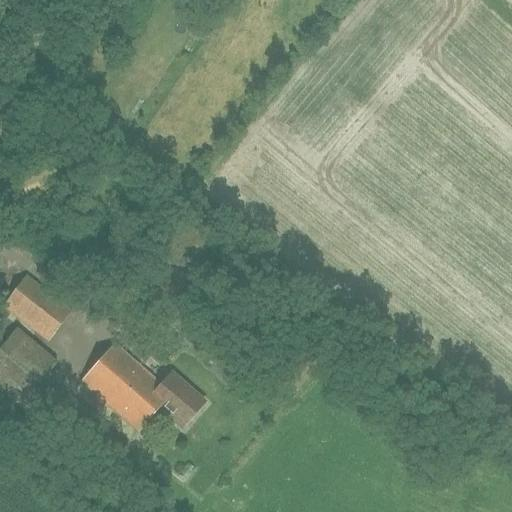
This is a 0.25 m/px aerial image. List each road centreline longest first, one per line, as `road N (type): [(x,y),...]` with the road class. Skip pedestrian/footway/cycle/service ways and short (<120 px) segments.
road 1 (unknown): [(0,242),(146,341)]
road 2 (unclassified): [(0,123),(51,0)]
